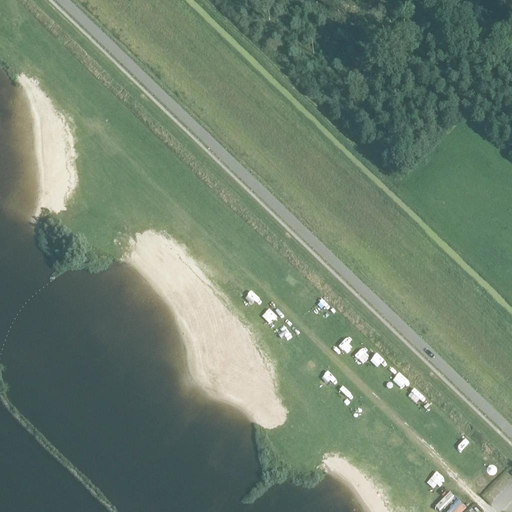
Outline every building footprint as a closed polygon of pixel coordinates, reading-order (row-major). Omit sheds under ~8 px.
[(433,467),(439,461),(435,458),(429,464),(433,467)] [(492,480),(507,468),(503,463),(488,475),(492,480)] [(493,494),(500,487),(505,492),(511,486),(500,476),(487,488),(493,494)] [(423,483),(418,488),(424,493),(429,487),(423,483)] [(476,485),(469,491),(474,497),(481,492),(476,485)]
